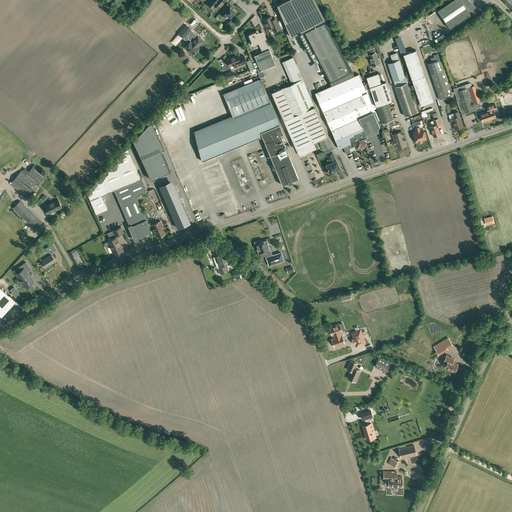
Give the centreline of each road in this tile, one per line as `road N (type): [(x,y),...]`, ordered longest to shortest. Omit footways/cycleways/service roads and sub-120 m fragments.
road 1 (tertiary): [(213,228),(511,125)]
road 2 (tertiary): [(0,328),(90,271),(213,228)]
road 3 (unclassified): [(419,511),(511,302)]
road 4 (unclassified): [(213,228),(304,310),(340,408)]
road 5 (unknown): [(355,179),(321,118),(296,45)]
